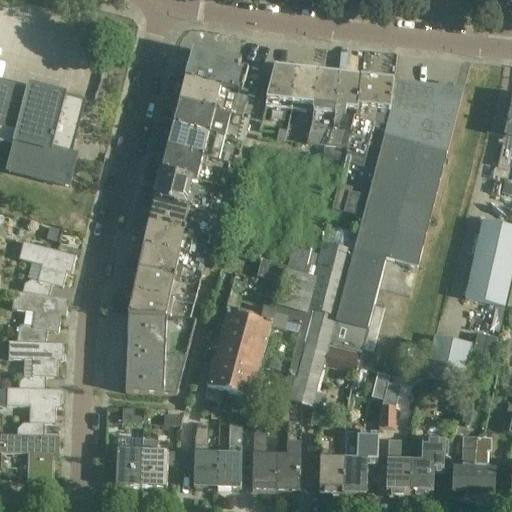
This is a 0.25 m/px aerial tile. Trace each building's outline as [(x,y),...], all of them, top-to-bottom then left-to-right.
[(249,94),(256,96),(262,75),(241,70),(242,64),(193,51),(186,81),(249,97),(249,94)] [(292,113),(297,74),(277,71),(275,71),(265,110),(270,111),(269,119),(290,122),(292,113)] [(292,113),(314,116),(319,76),(297,74),(292,113)] [(341,79),(319,76),(314,116),(313,129),(308,147),(326,150),(334,130),(341,79)] [(362,81),(341,79),(334,130),(326,150),(324,162),(345,164),(346,161),(359,111),(362,81)] [(186,81),(180,105),(243,121),(249,97),(186,81)] [(385,134),(390,115),(394,85),(362,81),(359,111),(346,161),(345,164),(364,170),(374,131),(385,134)] [(0,128),(19,134),(8,173),(70,189),(78,158),(72,157),(86,103),(66,98),(66,97),(31,88),(30,93),(0,85),(0,128)] [(464,93),(394,85),(390,115),(385,134),(369,199),(363,220),(360,235),(339,321),(337,326),(368,334),(379,290),(412,298),(464,93)] [(236,145),(243,121),(180,105),(174,129),(236,145)] [(174,129),(168,152),(230,168),(236,145),(174,129)] [(285,144),(287,134),(279,132),(277,143),(285,144)] [(511,144),(503,143),(498,165),(510,167),(511,158),(511,144)] [(224,192),(230,168),(168,152),(162,175),(224,192)] [(218,219),(224,220),(231,193),(224,192),(162,175),(155,202),(218,219)] [(352,191),(339,187),(332,211),(363,220),(369,199),(351,195),(352,191)] [(155,202),(150,226),(213,240),(218,219),(155,202)] [(507,311),(511,288),(511,227),(484,221),(466,302),(507,311)] [(213,240),(150,226),(144,249),(207,263),(213,240)] [(328,227),(321,256),(308,313),(339,321),(360,235),(328,227)] [(44,228),(41,238),(56,242),(59,232),(44,228)] [(278,310),(305,318),(308,313),(321,256),(311,254),(314,245),(300,241),(297,250),(293,249),(278,310)] [(27,284),(23,297),(52,301),(55,289),(66,292),(70,276),(73,277),(78,260),(25,246),(20,263),(43,270),(39,285),(33,283),(27,284)] [(144,249),(139,273),(201,287),(207,263),(144,249)] [(283,285),(288,269),(262,262),(258,278),(283,285)] [(195,310),(201,287),(139,273),(134,296),(195,310)] [(20,331),(18,345),(48,346),(48,336),(62,337),(63,321),(68,321),(70,304),(52,301),(23,297),(16,296),(13,314),(27,316),(25,328),(20,331)] [(195,310),(134,296),(129,320),(129,321),(192,323),(195,310)] [(375,308),(362,356),(372,358),(384,311),(375,308)] [(228,317),(216,363),(260,376),(273,329),(272,329),(276,313),(264,309),(260,326),(228,317)] [(278,310),(273,329),(300,337),(282,401),(315,409),(327,362),(359,371),(362,356),(368,334),(337,326),(339,321),(308,313),(305,318),(278,310)] [(129,321),(127,397),(178,399),(198,324),(192,323),(129,321)] [(463,387),(472,349),(437,340),(428,378),(463,387)] [(493,366),(498,344),(480,340),(475,362),(493,366)] [(22,386),(22,392),(48,393),(48,382),(59,383),(60,365),(63,365),(65,347),(48,346),(18,345),(11,345),(10,363),(35,364),(34,381),(27,381),(22,386)] [(432,351),(423,349),(419,367),(427,369),(432,351)] [(362,356),(359,371),(373,374),(377,360),(362,356)] [(253,404),(260,376),(216,363),(208,391),(223,396),(253,404)] [(424,386),(423,396),(435,398),(436,388),(424,386)] [(19,439),(46,440),(46,428),(58,428),(59,411),(62,411),(63,394),(48,393),(22,392),(0,391),(0,409),(33,410),(33,427),(27,427),(20,433),(19,439)] [(240,401),(237,410),(247,413),(250,404),(240,401)] [(473,425),(477,410),(462,406),(458,421),(473,425)] [(383,410),(383,431),(395,431),(395,411),(383,410)] [(212,411),(212,421),(220,422),(220,411),(212,411)] [(146,413),(124,412),(124,427),(145,428),(146,413)] [(502,433),(511,435),(511,416),(506,415),(502,433)] [(183,417),(165,416),(164,428),(182,429),(183,417)] [(254,494),(279,495),(280,459),(268,459),(269,424),(255,424),(254,494)] [(286,459),(280,459),(279,495),(301,496),(303,426),(287,425),(286,459)] [(220,493),(221,457),(209,457),(210,434),(197,434),(195,492),(220,493)] [(221,457),(220,493),(242,494),(244,435),(230,435),(229,458),(221,457)] [(62,441),(46,440),(19,439),(0,438),(0,457),(32,459),(31,488),(55,489),(57,460),(61,460),(62,441)] [(145,443),(145,440),(120,440),(118,489),(144,490),(145,453),(145,443)] [(424,464),(414,464),(413,500),(435,501),(436,477),(445,478),(446,457),(448,457),(448,441),(425,440),(424,464)] [(346,497),(348,461),(334,461),(335,442),(322,442),(321,497),(346,497)] [(181,467),(181,455),(159,454),(159,443),(145,443),(145,453),(144,490),(169,491),(170,467),(181,467)] [(348,461),(346,497),(368,498),(370,443),(357,443),(356,462),(348,461)] [(454,501),(476,501),(478,443),(464,443),(464,446),(460,446),(459,457),(463,458),(463,469),(455,468),(454,501)] [(493,444),(478,443),(476,501),(496,502),(497,470),(489,470),(490,457),(493,457),(493,444)] [(413,500),(414,464),(402,463),(403,444),(390,444),(388,499),(413,500)]
